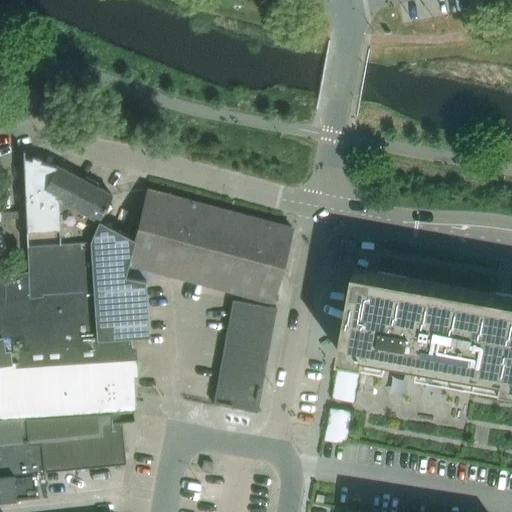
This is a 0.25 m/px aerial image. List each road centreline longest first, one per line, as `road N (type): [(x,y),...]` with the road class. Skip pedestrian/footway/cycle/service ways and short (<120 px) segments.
road 1 (residential): [(320,207),(68,142),(25,92)]
road 2 (unclassified): [(287,511),(291,474),(273,451),(320,207)]
road 3 (unclassified): [(511,239),(320,207)]
